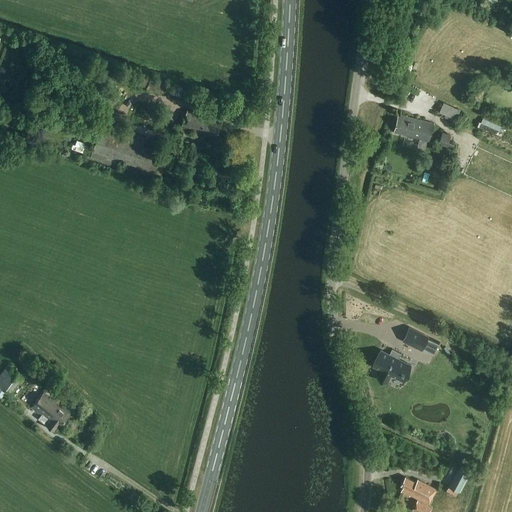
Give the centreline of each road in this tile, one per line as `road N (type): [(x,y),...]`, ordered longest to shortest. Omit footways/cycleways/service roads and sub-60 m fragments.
road 1 (primary): [(201,511),(256,303),(277,173),(290,0)]
road 2 (unclassified): [(362,511),(366,452),(335,328),(331,276),(369,0)]
road 3 (track): [(331,276),(511,366)]
